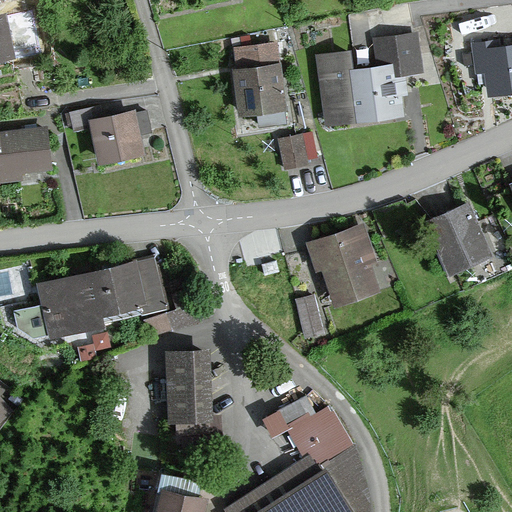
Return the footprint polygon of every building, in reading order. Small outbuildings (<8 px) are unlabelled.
[(8,52),(33,47),(26,14),(2,20),(1,18),(0,17),(0,56),(9,55),(8,52)] [(417,61),(413,36),(374,41),(377,67),(417,61)] [(473,44),(476,73),(487,71),(489,92),(511,88),(511,48),(495,51),(494,41),(473,44)] [(239,49),(241,65),(242,66),(253,64),(253,70),(235,72),(240,112),(280,107),(272,45),(239,49)] [(392,91),(400,90),(398,69),(350,75),(347,53),(318,57),(326,114),(354,110),(355,115),(395,110),(392,91)] [(135,135),(149,132),(144,111),(100,121),(97,106),(64,114),(66,125),(71,124),(73,131),(85,129),(84,124),(91,123),(99,159),(138,151),(135,135)] [(0,171),(48,166),(44,130),(0,134),(0,171)] [(283,169),(306,164),(299,135),(284,138),(287,152),(280,154),(283,169)] [(487,257),(465,204),(427,220),(435,239),(438,237),(453,272),(487,257)] [(398,243),(412,236),(407,225),(393,232),(398,243)] [(355,234),(317,247),(334,299),(372,287),(355,234)] [(276,272),(274,261),(260,265),(263,275),(276,272)] [(100,322),(162,308),(153,269),(132,274),(130,264),(116,268),(115,262),(100,265),(102,271),(39,285),(50,334),(100,323),(100,322)] [(199,321),(189,291),(172,297),(176,309),(164,313),(165,315),(146,321),(150,335),(170,329),(170,330),(199,321)] [(305,337),(320,333),(311,296),(295,300),(305,337)] [(94,343),(80,346),(83,357),(96,354),(94,343)] [(171,417),(207,416),(204,353),(169,355),(171,417)] [(284,427),(312,412),(304,397),(276,411),(284,427)] [(310,471),(338,456),(318,418),(290,433),(303,458),(310,471)] [(226,511),(365,511),(365,496),(353,451),(338,456),(310,471),(303,458),(224,509),(226,511)] [(187,497),(190,483),(162,477),(159,490),(187,497)] [(196,511),(200,500),(164,492),(159,511),(196,511)]
